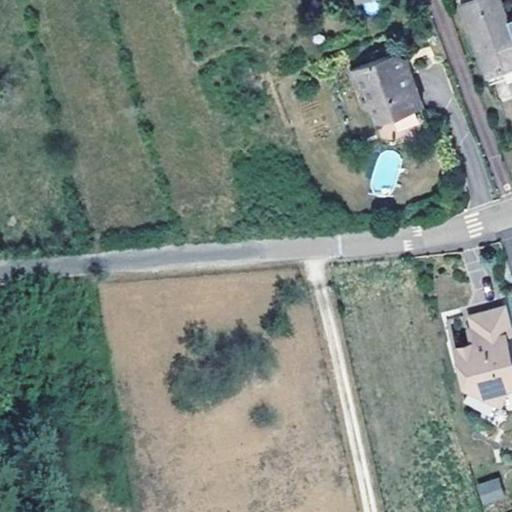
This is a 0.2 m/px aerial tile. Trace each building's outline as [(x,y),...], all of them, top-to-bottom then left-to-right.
[(511,17),(508,19),(501,0),(471,0),(461,4),(488,75),(511,65),(511,17)] [(423,105),(411,73),(403,77),(401,71),(406,60),(393,54),(352,70),(358,86),(366,90),(369,98),(365,107),(373,110),(390,117),(423,105)] [(411,73),(406,60),(401,71),(403,77),(411,73)] [(511,65),(488,75),(490,83),(511,74),(511,65)] [(369,98),(366,90),(358,86),(365,107),(369,98)] [(390,117),(373,110),(378,122),(390,117)] [(394,188),(400,153),(380,150),(373,184),(394,188)] [(511,384),(511,359),(509,360),(505,346),(509,345),(506,334),(511,333),(505,306),(471,316),(474,330),(481,333),(483,339),(472,343),(456,347),(461,366),(469,369),(464,379),(472,391),(501,405),(510,385),(511,384)] [(483,339),(481,333),(474,330),(469,331),(472,343),(483,339)] [(499,497),(493,480),(478,485),(484,502),(499,497)]
